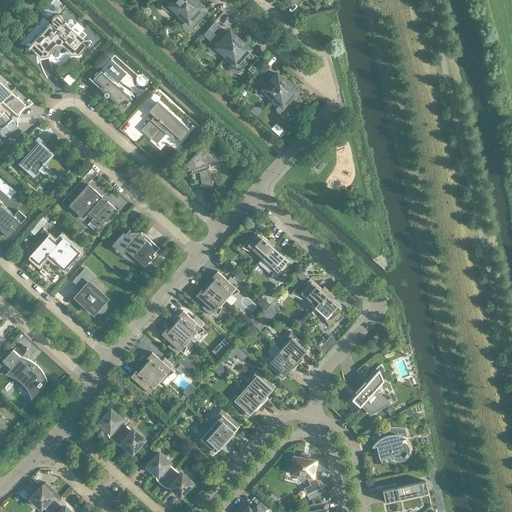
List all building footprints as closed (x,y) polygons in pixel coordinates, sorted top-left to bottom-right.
[(164,0),(163,1),(162,3),(162,4),(162,6),(163,8),(164,10),(165,11),(167,11),(169,11),(171,11),(173,10),(178,15),(191,0),(164,0)] [(196,0),(191,0),(178,15),(184,20),(183,21),(183,23),(183,25),(183,27),(185,29),(186,30),(188,30),(190,30),(192,29),(193,28),(205,15),(200,11),(203,7),(198,3),(198,1),(196,0)] [(320,6),(316,2),(312,6),(316,10),(320,6)] [(63,24),(62,23),(62,21),(62,18),(60,16),(58,15),(55,16),(53,17),(52,20),(52,22),(54,25),(53,26),(50,24),(48,26),(49,27),(35,42),(34,41),(31,44),(29,43),(27,44),(25,46),(25,48),(26,49),(27,50),(29,50),(31,49),(34,53),(36,55),(39,57),(57,36),(78,55),(81,53),(83,50),(85,46),(87,47),(89,47),(91,45),(92,43),(91,41),(89,40),(87,40),(85,41),(82,38),(81,39),(67,26),(68,25),(65,22),(63,24)] [(220,51),(225,57),(241,39),(239,37),(237,36),(234,35),(230,31),(227,35),(222,30),(210,43),(209,45),(209,46),(209,48),(210,50),(211,52),(212,53),(214,53),(216,53),(218,53),(220,51)] [(243,41),(241,39),(225,57),(231,62),(230,63),(230,65),(230,67),(231,69),(232,71),(233,72),(235,72),(237,72),(239,71),(241,70),(252,57),(247,53),(250,49),(245,45),(245,43),(243,41)] [(100,71),(93,79),(102,87),(100,88),(99,88),(104,93),(103,95),(104,96),(104,97),(105,98),(106,98),(107,98),(108,97),(109,97),(110,98),(119,106),(119,105),(121,103),(124,107),(127,104),(127,105),(130,102),(129,102),(132,99),(129,97),(131,94),(133,97),(134,96),(132,93),(131,93),(131,92),(130,91),(128,90),(126,89),(125,88),(124,88),(123,87),(122,86),(121,86),(120,85),(119,84),(117,82),(126,73),(111,59),(102,69),(105,71),(103,73),(100,71)] [(267,93),(272,99),(288,81),(286,79),(284,78),(281,77),(277,73),(274,77),(269,72),(257,85),(256,87),(256,88),(256,90),(256,92),(258,94),(259,95),(261,95),(263,95),(265,95),(267,93)] [(290,83),(288,81),(272,99),(278,104),(277,105),(276,107),(277,109),(277,111),(279,113),(280,114),(282,114),(284,114),(286,113),(287,112),(299,99),(294,95),(297,91),(292,87),(291,85),(290,83)] [(0,100),(17,115),(26,106),(0,82),(0,100)] [(187,129),(158,102),(150,111),(155,116),(152,120),(156,123),(147,133),(152,138),(161,128),(171,137),(175,133),(180,138),(187,129)] [(0,130),(0,132),(0,133),(1,134),(2,135),(3,136),(4,136),(6,136),(8,135),(8,134),(10,133),(17,127),(17,126),(12,120),(3,127),(1,129),(0,130)] [(63,162),(46,147),(45,148),(33,137),(24,147),(27,149),(18,160),(20,158),(26,163),(23,166),(31,172),(36,167),(34,166),(39,161),(42,164),(44,162),(54,172),(56,171),(57,172),(64,164),(62,163),(63,162)] [(198,165),(200,176),(201,182),(202,184),(204,186),(207,187),(214,189),(205,165),(221,160),(206,146),(204,145),(202,145),(201,146),(186,163),(187,166),(188,167),(190,168),(195,167),(195,166),(198,165)] [(90,192),(86,187),(79,182),(62,201),(68,207),(69,205),(83,218),(91,209),(96,214),(91,220),(100,227),(116,209),(108,201),(105,204),(100,199),(102,196),(93,189),(90,192)] [(0,200),(0,229),(8,237),(26,217),(19,210),(14,215),(2,204),(3,203),(0,200)] [(75,262),(74,261),(81,254),(62,237),(56,243),(48,236),(49,235),(48,235),(50,234),(43,228),(35,238),(38,241),(35,244),(38,247),(29,256),(30,256),(39,263),(47,255),(48,254),(56,262),(56,263),(57,261),(67,270),(67,271),(76,262),(75,261),(75,262)] [(160,248),(141,232),(140,233),(139,232),(130,233),(129,231),(130,230),(130,229),(125,234),(123,232),(112,245),(116,248),(115,249),(117,251),(118,250),(122,254),(126,250),(135,257),(144,265),(149,261),(151,262),(156,256),(154,254),(160,248)] [(256,231),(242,247),(250,252),(252,250),(262,259),(276,243),(271,238),(268,241),(256,231)] [(262,259),(258,263),(269,272),(271,270),(276,278),(290,262),(279,251),(282,248),(276,243),(262,259)] [(75,297),(93,314),(96,310),(99,312),(101,312),(104,311),(106,309),(106,306),(106,304),(104,302),(107,298),(89,282),(94,276),(86,269),(74,281),(83,288),(75,297)] [(214,279),(209,285),(225,300),(230,293),(233,296),(239,291),(235,288),(238,285),(229,277),(226,280),(217,271),(212,277),(214,279)] [(321,289),(310,279),(295,295),(304,300),(306,298),(316,307),(330,291),(324,287),(321,289)] [(225,300),(209,285),(203,292),(201,290),(196,295),(205,303),(202,306),(211,314),(214,312),(218,315),(222,308),(219,306),(225,300)] [(335,296),(330,291),(316,307),(326,316),(324,318),(329,326),(344,310),(332,299),(335,296)] [(253,323),(260,329),(278,311),(269,303),(273,299),(265,292),(257,301),(266,309),(253,323)] [(180,318),(174,324),(190,338),(195,332),(198,334),(204,330),(201,326),(203,323),(194,315),(192,318),(183,310),(177,316),(180,318)] [(247,318),(253,323),(257,317),(252,313),(247,318)] [(166,328),(161,334),(170,342),(168,345),(177,353),(179,350),(183,354),(187,346),(189,348),(194,342),(190,338),(174,324),(169,330),(166,328)] [(288,342),(281,349),(297,365),(302,359),(300,357),(308,348),(291,331),(286,340),(288,342)] [(320,347),(325,351),(336,339),(331,334),(320,347)] [(292,370),(297,365),(281,349),(273,357),(272,356),(264,361),(282,377),(290,368),(292,370)] [(21,357),(13,350),(2,361),(5,364),(0,369),(0,372),(4,373),(9,374),(14,376),(16,374),(34,390),(38,385),(39,386),(41,383),(44,379),(47,381),(45,375),(41,370),(37,365),(32,361),(27,359),(21,357)] [(149,360),(143,366),(159,380),(165,374),(167,376),(174,372),(170,368),(173,366),(164,357),(161,360),(152,352),(147,358),(149,360)] [(387,403),(377,394),(379,392),(377,394),(374,391),(379,385),(375,374),(366,384),(364,382),(380,365),(380,364),(352,395),(352,396),(356,392),(358,393),(352,399),(359,406),(353,413),(354,413),(363,403),(366,406),(364,408),(366,406),(372,412),(369,413),(370,414),(395,400),(395,399),(387,403)] [(159,380),(143,366),(138,372),(136,370),(131,376),(140,384),(137,387),(146,395),(149,392),(153,396),(156,389),(154,386),(159,380)] [(253,380),(246,388),(263,403),(268,398),(265,396),(274,386),(256,370),(251,379),(253,380)] [(258,409),(263,403),(246,388),(239,396),(237,395),(229,400),(247,416),(256,407),(258,409)] [(30,399),(22,407),(26,412),(35,405),(30,399)] [(111,409),(100,421),(107,427),(107,431),(109,435),(111,439),(113,441),(126,426),(132,420),(125,414),(121,418),(111,409)] [(218,419),(211,427),(228,442),(233,436),(231,434),(239,425),(221,409),(217,418),(218,419)] [(126,426),(113,441),(115,442),(118,444),(123,445),(127,445),(133,451),(144,439),(134,430),(132,432),(126,426)] [(223,447),(228,442),(211,427),(204,435),(203,433),(194,439),(212,455),(221,445),(223,447)] [(377,432),(381,430),(385,429),(387,435),(382,437),(378,440),(375,443),(372,447),(376,446),(377,448),(376,448),(379,460),(393,456),(393,460),(395,460),(394,459),(407,455),(404,442),(405,443),(406,442),(404,441),(402,442),(401,439),(407,438),(406,437),(404,429),(405,429),(400,427),(396,427),(392,427),(388,427),(383,429),(378,431),(377,432)] [(159,482),(161,484),(174,469),(168,464),(169,462),(159,453),(148,464),(155,470),(155,475),(157,479),(159,482)] [(290,460),(288,468),(291,468),(290,473),(298,475),(298,477),(298,478),(298,479),(299,480),(301,480),(302,480),(304,479),(305,478),(305,476),(309,477),(308,479),(311,485),(305,489),(307,494),(306,495),(307,494),(309,498),(324,491),(322,487),(323,486),(322,487),(319,481),(318,482),(315,478),(314,477),(317,460),(308,459),(309,455),(302,454),(301,457),(293,456),(292,461),(290,460)] [(180,475),(174,469),(161,484),(163,485),(167,487),(171,488),(175,488),(182,494),(192,483),(182,473),(180,475)] [(385,502),(428,493),(425,481),(382,490),(385,502)] [(41,487),(30,499),(41,508),(42,506),(48,511),(61,497),(62,497),(45,482),(41,487)] [(48,511),(78,511),(62,497),(61,497),(48,511)] [(271,511),(260,502),(252,510),(248,507),(243,511),(271,511)]
